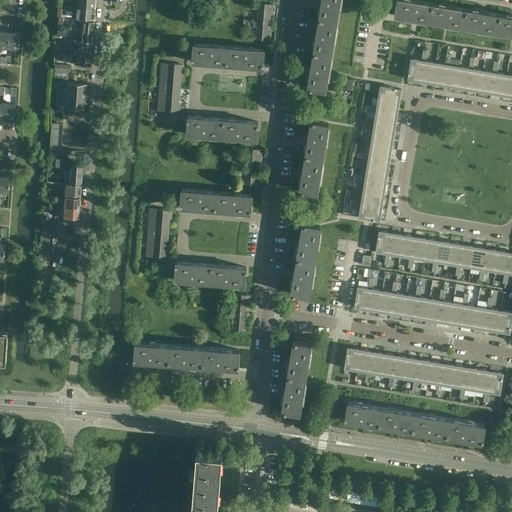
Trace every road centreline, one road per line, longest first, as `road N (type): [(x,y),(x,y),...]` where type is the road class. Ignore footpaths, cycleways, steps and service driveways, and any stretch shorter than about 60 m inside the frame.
road 1 (residential): [(70,409),(102,0)]
road 2 (residential): [(511,112),(425,98),(414,105),(398,208),(511,231)]
road 3 (tertiary): [(511,471),(257,430)]
road 4 (residential): [(511,352),(266,314)]
road 5 (residential): [(267,263),(182,256),(185,213),(270,219)]
road 6 (residential): [(278,116),(193,109),(196,69),(281,76)]
road 7 (tertiary): [(257,430),(70,409)]
road 8 (residential): [(261,382),(132,372)]
